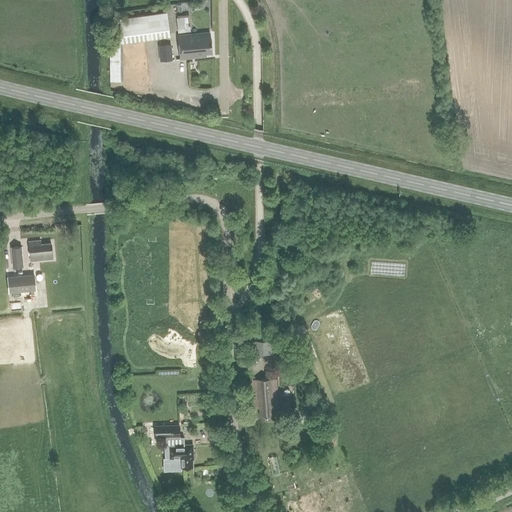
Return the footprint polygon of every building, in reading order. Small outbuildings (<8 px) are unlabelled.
[(121,40),(122,44),(170,37),(167,12),(119,19),(121,37),(121,40)] [(190,15),(177,15),(178,31),(187,31),(187,22),(190,22),(190,15)] [(210,32),(177,35),(179,60),(206,58),(206,54),(212,54),(210,32)] [(158,46),(160,62),(172,60),(170,44),(158,46)] [(31,261),(52,259),(51,243),(40,244),(40,241),(29,242),(31,261)] [(12,268),(23,267),(22,246),(10,247),(12,268)] [(8,293),(35,290),(34,274),(6,276),(8,293)] [(277,340),(252,341),(252,353),(278,353),(277,340)] [(275,405),(277,405),(276,379),(252,380),(253,409),(259,408),(260,417),(276,417),(275,405)] [(145,425),(145,432),(161,432),(161,424),(145,425)] [(165,425),(165,436),(165,445),(164,445),(165,457),(169,457),(169,458),(181,458),(181,467),(192,467),(192,460),(193,460),(193,445),(184,445),(184,437),(180,437),(180,425),(165,425)]
